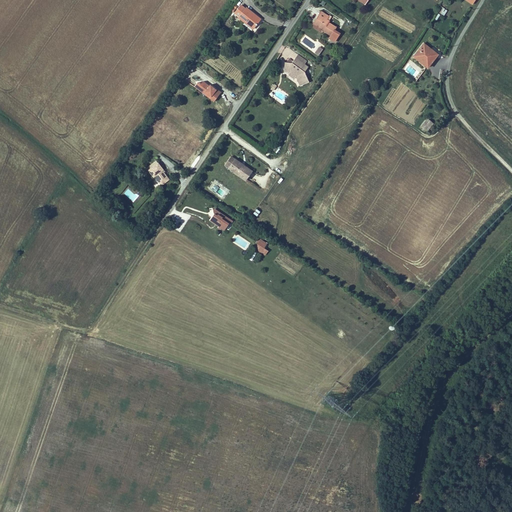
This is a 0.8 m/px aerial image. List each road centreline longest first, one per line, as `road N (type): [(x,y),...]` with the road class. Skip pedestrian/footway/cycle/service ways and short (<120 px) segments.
road 1 (residential): [(163,218),(307,0)]
road 2 (track): [(163,218),(87,333),(0,306)]
road 3 (residential): [(481,0),(446,71),(448,93),(474,136)]
